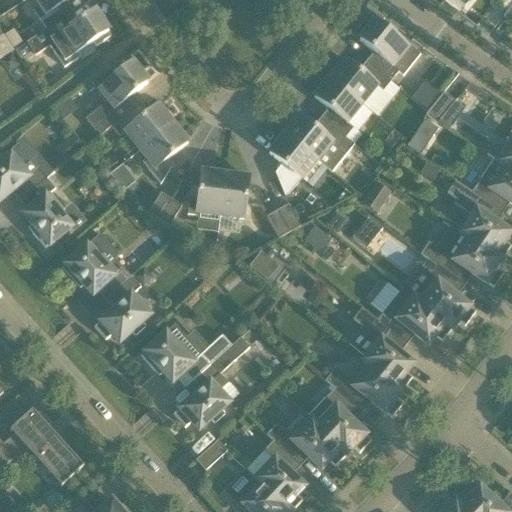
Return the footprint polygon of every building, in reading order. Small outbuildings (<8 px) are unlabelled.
[(46,31),(67,17),(60,7),(71,0),(35,0),(39,7),(33,11),(39,21),(46,31)] [(511,6),(503,18),(511,25),(511,6)] [(74,27),(67,17),(46,31),(26,44),(35,58),(50,48),(64,70),(77,61),(74,56),(92,44),(96,49),(111,39),(94,14),(74,27)] [(378,58),(370,68),(390,83),(398,74),(403,78),(420,56),(407,46),(405,48),(388,35),(392,31),(381,22),(378,20),(359,43),(378,58)] [(480,24),(477,28),(488,36),(494,29),(489,25),(486,23),(483,26),(480,24)] [(22,43),(13,30),(4,36),(13,49),(22,43)] [(19,60),(30,53),(25,45),(14,52),(19,60)] [(0,61),(8,74),(20,65),(12,54),(0,61)] [(131,113),(135,110),(128,100),(147,85),(128,61),(114,73),(117,77),(99,92),(105,100),(103,102),(105,105),(86,121),(99,138),(110,129),(131,113)] [(390,83),(370,68),(363,77),(344,62),(329,80),(361,106),(376,88),(382,93),(390,83)] [(333,114),(325,124),(345,140),(353,130),(346,125),(361,106),(329,80),(314,99),(333,114)] [(485,94),(469,84),(465,91),(480,101),(485,94)] [(426,88),(415,101),(426,110),(437,97),(426,88)] [(436,126),(455,104),(443,94),(425,117),(436,126)] [(131,113),(110,129),(118,139),(125,134),(140,152),(172,126),(157,107),(138,123),(131,113)] [(284,136),(316,162),(331,175),(354,146),(345,140),(325,124),(318,133),(299,118),(284,136)] [(147,161),(142,164),(160,187),(172,167),(167,161),(187,145),(172,126),(140,152),(147,161)] [(69,158),(82,147),(74,136),(61,147),(69,158)] [(284,136),(269,155),(282,166),(301,181),(316,162),(284,136)] [(413,138),(407,148),(421,156),(427,147),(413,138)] [(511,142),(505,153),(494,146),(486,156),(494,161),(511,173),(511,142)] [(24,199),(46,180),(52,175),(51,174),(45,179),(30,161),(33,158),(20,143),(7,155),(9,158),(2,164),(0,161),(0,202),(16,190),(24,199)] [(511,173),(494,161),(472,194),(496,210),(503,200),(511,206),(511,173)] [(426,165),(421,174),(432,181),(438,172),(426,165)] [(282,166),(274,175),(284,199),(288,197),(290,195),(301,181),(282,166)] [(201,174),(198,200),(189,198),(187,217),(198,218),(198,215),(219,218),(225,177),(201,174)] [(225,177),(219,218),(243,221),(249,180),(225,177)] [(46,180),(24,199),(32,209),(23,216),(36,232),(32,235),(45,251),(71,229),(60,216),(64,213),(50,195),(55,191),(46,180)] [(496,210),(472,194),(455,183),(447,195),(457,201),(454,206),(472,218),(461,235),(501,262),(510,249),(504,244),(510,235),(489,221),(496,210)] [(377,215),(391,193),(376,184),(362,205),(377,215)] [(171,201),(160,194),(147,216),(158,222),(171,201)] [(126,216),(136,207),(126,197),(117,206),(126,216)] [(171,201),(158,222),(169,229),(182,207),(171,201)] [(288,206),(277,212),(289,234),(300,228),(288,206)] [(337,235),(349,221),(337,211),(325,226),(337,235)] [(289,234),(277,212),(266,218),(278,240),(289,234)] [(368,219),(352,238),(365,249),(381,231),(368,219)] [(331,240),(314,228),(304,242),(321,254),(331,240)] [(496,271),(501,262),(461,235),(460,236),(449,229),(435,250),(442,254),(434,265),(457,282),(465,271),(472,276),(493,290),(503,276),(496,271)] [(61,270),(74,285),(78,282),(83,287),(92,297),(97,293),(101,289),(109,298),(131,279),(114,260),(118,256),(100,236),(86,248),(61,270)] [(279,270),(261,257),(251,270),(269,283),(279,270)] [(215,261),(213,275),(229,266),(229,263),(215,261)] [(413,300),(451,330),(458,323),(464,328),(475,314),(449,293),(457,282),(434,265),(428,261),(419,271),(429,279),(413,300)] [(143,269),(133,279),(142,288),(153,279),(143,269)] [(131,279),(109,298),(118,307),(93,329),(105,342),(111,337),(119,345),(131,334),(134,338),(145,329),(141,325),(149,318),(131,297),(140,289),(131,279)] [(382,315),(398,293),(385,284),(370,307),(382,315)] [(377,322),(378,323),(401,341),(408,331),(428,347),(435,338),(441,343),(451,330),(413,300),(402,291),(377,322)] [(364,362),(401,393),(412,380),(405,375),(412,366),(393,350),(401,341),(378,323),(377,322),(362,310),(353,321),(362,329),(359,333),(376,346),(364,362)] [(140,358),(153,373),(157,369),(171,385),(180,377),(188,386),(210,366),(210,367),(225,353),(231,348),(222,338),(196,361),(181,344),(177,348),(165,335),(140,358)] [(225,353),(234,363),(249,350),(240,340),(231,348),(225,353)] [(225,353),(210,367),(210,366),(188,386),(197,395),(192,399),(172,417),(184,429),(190,424),(198,432),(210,421),(213,425),(224,416),(220,412),(228,405),(218,394),(227,386),(219,377),(234,363),(225,353)] [(334,391),(356,409),(365,399),(391,420),(402,406),(395,401),(401,393),(364,362),(363,363),(369,368),(355,385),(335,369),(325,382),(334,391)] [(356,409),(334,391),(325,401),(334,410),(317,428),(311,422),(310,423),(346,457),(353,449),(359,455),(371,443),(346,420),(356,409)] [(39,414),(36,416),(32,412),(28,416),(29,417),(25,420),(24,419),(9,432),(13,436),(3,446),(0,443),(0,468),(11,462),(27,450),(35,442),(47,454),(42,459),(64,484),(60,488),(61,489),(83,469),(82,468),(80,469),(78,467),(45,430),(49,425),(39,414)] [(273,443),(294,463),(303,454),(321,471),(328,463),(334,469),(346,457),(310,423),(292,442),(283,432),(281,431),(276,426),(267,437),(273,443)] [(226,453),(217,443),(195,462),(205,473),(226,453)] [(294,463),(273,443),(264,453),(273,462),(255,481),(287,511),(293,511),(302,503),(296,497),(304,489),(286,471),(294,463)] [(287,511),(255,481),(236,501),(247,511),(287,511)] [(462,511),(511,511),(511,495),(511,494),(504,501),(504,502),(501,504),(494,498),(491,501),(488,498),(479,489),(471,497),(465,491),(453,503),(462,511)] [(122,511),(121,511),(120,511),(111,502),(99,511),(83,511),(80,508),(75,511),(122,511)] [(462,511),(453,503),(446,510),(440,505),(433,511),(462,511)]
